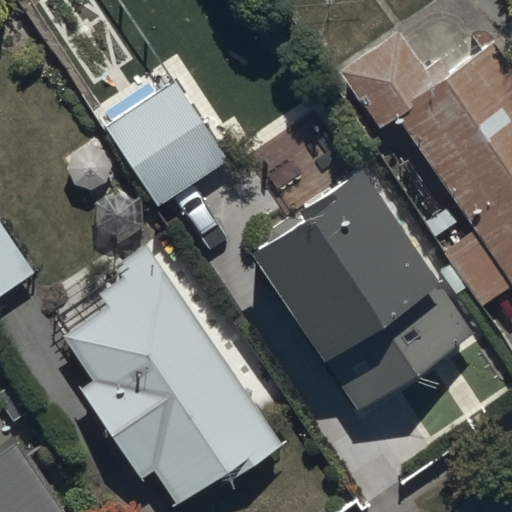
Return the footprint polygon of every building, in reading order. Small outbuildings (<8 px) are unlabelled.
[(482,315),(511,294),(511,90),(486,53),(432,90),(392,32),(334,72),(375,133),(396,119),(473,232),(440,254),(482,315)] [(175,80),(105,126),(158,206),(228,159),(175,80)] [(358,183),(250,259),(361,415),(468,339),(358,183)] [(0,295),(35,271),(0,220),(0,295)] [(156,266),(59,333),(183,511),(280,444),(156,266)] [(64,511),(9,435),(0,441),(0,511),(64,511)]
